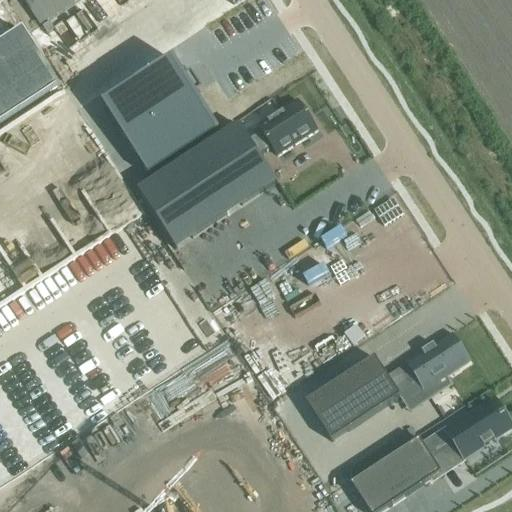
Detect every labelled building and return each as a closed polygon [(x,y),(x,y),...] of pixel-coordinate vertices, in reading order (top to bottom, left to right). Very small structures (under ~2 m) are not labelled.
[(0,125),(56,88),(19,31),(5,40),(0,31),(0,125)] [(173,65),(106,109),(150,176),(217,132),(173,65)] [(271,173),(260,157),(272,150),(278,158),(318,132),(298,102),(258,129),(262,133),(250,141),(240,127),(138,193),(176,251),(261,196),(261,195),(277,185),(270,174),(271,173)] [(375,360),(307,405),(332,443),(401,398),(396,391),(416,378),(426,393),(469,364),(451,337),(435,348),(434,346),(422,353),(424,355),(388,379),(375,360)] [(446,430),(422,446),(433,461),(455,447),(464,461),(510,431),(504,421),(506,419),(495,402),(448,433),(446,430)] [(420,442),(352,486),(368,511),(385,511),(442,475),(433,461),(422,446),(420,442)]
